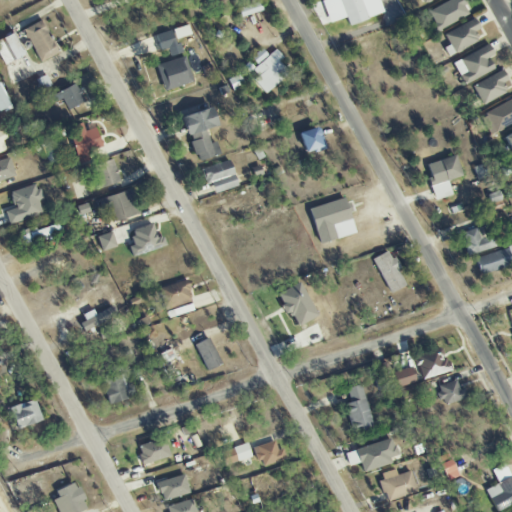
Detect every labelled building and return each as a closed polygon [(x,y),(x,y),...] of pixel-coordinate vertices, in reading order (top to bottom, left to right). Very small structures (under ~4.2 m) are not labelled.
[(337,0),(346,26),(366,20),(359,0),(337,0)] [(468,17),(461,0),(450,0),(426,10),(434,30),(468,17)] [(237,9),(240,17),(261,11),(258,2),(237,9)] [(57,54),(42,20),(22,29),(38,63),(57,54)] [(473,31),(478,29),(474,20),(443,33),(448,45),(443,48),(446,56),(478,42),(473,31)] [(189,35),(187,26),(172,29),(174,39),(189,35)] [(166,49),(168,57),(181,53),(179,43),(174,44),(171,30),(154,35),(159,51),(166,49)] [(0,39),(0,58),(4,65),(24,54),(12,33),(0,39)] [(463,85),(492,69),(486,58),(493,55),(487,44),(452,63),(463,85)] [(266,56),(261,49),(250,57),(256,66),(251,69),(258,79),(264,74),(271,84),(287,73),(272,52),(266,56)] [(161,90),(191,83),(185,57),(155,64),(161,90)] [(482,105),(506,92),(501,83),(507,80),(501,70),(471,86),(482,105)] [(54,102),(61,99),(66,110),(83,103),(76,84),(51,94),(54,102)] [(0,111),(8,108),(0,87),(0,111)] [(511,123),(511,99),(479,115),(488,134),(511,123)] [(219,155),(215,142),(209,143),(205,130),(216,126),(210,108),(181,117),(195,162),(219,155)] [(89,160),(87,152),(101,148),(93,123),(83,126),(82,125),(67,129),(78,164),(89,160)] [(303,154),(325,149),(319,127),(298,133),(303,154)] [(511,131),(503,135),(511,156),(511,155),(511,131)] [(461,176),(455,156),(426,165),(430,177),(427,178),(433,201),(451,195),(446,181),(461,176)] [(0,160),(0,180),(14,176),(8,158),(0,160)] [(97,187),(118,183),(113,160),(92,164),(97,187)] [(236,186),(228,160),(200,169),(205,185),(209,183),(213,194),(236,186)] [(8,192),(13,208),(4,210),(7,224),(42,215),(38,201),(41,200),(36,184),(8,192)] [(98,199),(106,224),(139,213),(131,189),(98,199)] [(492,212),(502,209),(498,192),(487,195),(492,212)] [(308,209),(318,244),(354,234),(344,198),(308,209)] [(165,247),(162,236),(155,238),(151,224),(130,230),(134,245),(128,247),(131,257),(165,247)] [(23,243),(59,234),(57,225),(35,230),(35,227),(20,231),(23,243)] [(494,247),(490,235),(483,237),(480,227),(460,233),(467,256),(494,247)] [(101,252),(116,247),(111,232),(96,237),(101,252)] [(511,262),(511,246),(473,257),(477,272),(511,262)] [(405,286),(388,251),(371,258),(388,294),(405,286)] [(192,301),(184,280),(157,290),(165,311),(192,301)] [(317,316),(298,282),(276,294),(295,328),(317,316)] [(79,324),(82,331),(114,316),(110,307),(94,315),(92,310),(81,315),(84,321),(79,324)] [(205,371),(220,364),(207,338),(193,345),(205,371)] [(413,356),(421,380),(449,371),(440,347),(413,356)] [(392,373),(397,388),(415,382),(410,367),(392,373)] [(133,398),(126,373),(101,380),(109,405),(133,398)] [(440,405),(466,399),(463,388),(457,389),(455,381),(436,386),(440,405)] [(346,389),(350,403),(345,405),(352,433),(372,428),(361,385),(346,389)] [(9,408),(15,429),(41,421),(34,400),(9,408)] [(169,457),(164,438),(136,447),(142,465),(169,457)] [(389,458),(396,456),(391,439),(355,449),(361,473),(390,464),(389,458)] [(284,459),(281,449),(276,450),(273,441),(252,447),(259,467),(284,459)] [(221,453),(225,465),(236,461),(232,449),(221,453)] [(457,476),(450,460),(439,465),(446,481),(457,476)] [(409,471),(395,475),(394,470),(377,474),(385,502),(416,492),(409,471)] [(189,493),(183,474),(155,483),(161,501),(189,493)] [(511,504),(511,477),(485,488),(494,511),(511,504)] [(57,498),(52,500),(57,511),(80,511),(87,510),(75,482),(54,491),(57,498)] [(164,507),(165,511),(195,511),(192,499),(164,507)]
